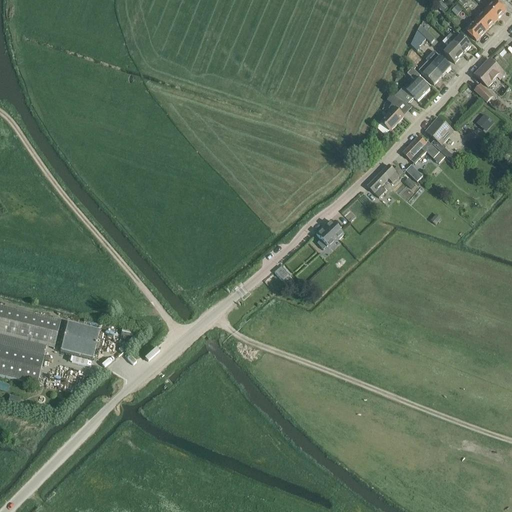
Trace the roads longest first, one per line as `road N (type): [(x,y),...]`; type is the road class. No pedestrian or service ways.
road 1 (unclassified): [(257,277),(392,154),(511,23)]
road 2 (unclassified): [(5,511),(146,371),(257,277)]
road 3 (unclassified): [(76,0),(90,59),(115,111),(257,277)]
road 4 (track): [(217,311),(252,343),(511,440)]
road 5 (track): [(0,110),(183,338)]
